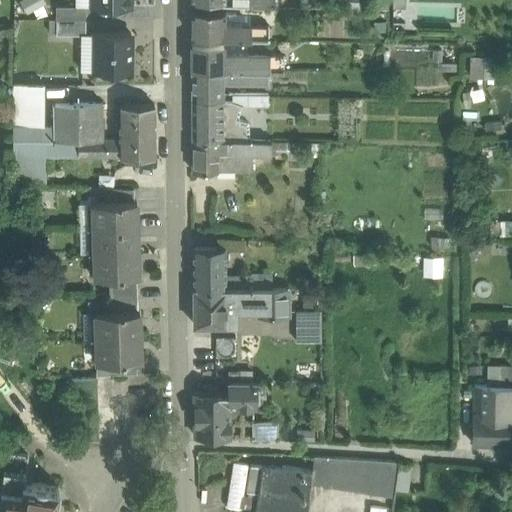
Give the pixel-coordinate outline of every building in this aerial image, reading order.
[(75,6),(57,6),(57,20),(85,20),(85,6),(75,6)] [(226,24),(225,24),(225,12),(191,11),(191,37),(249,38),(250,24),(226,24)] [(85,20),(57,20),(57,34),(85,34),(85,20)] [(260,25),(250,24),(249,38),(260,39),(260,25)] [(130,33),(94,33),(94,71),(130,71),(130,33)] [(241,47),(238,44),(223,44),(191,43),(191,69),(223,69),(235,69),(249,69),(268,70),(268,54),(241,54),(241,47)] [(282,54),(268,54),(268,70),(282,70),(282,54)] [(502,60),(470,58),(469,75),(501,76),(502,60)] [(223,69),(192,69),(192,93),(223,93),(223,83),(223,69)] [(235,69),(223,69),(223,83),(235,83),(235,69)] [(249,69),(235,69),(235,83),(248,83),(249,69)] [(268,70),(249,69),(248,83),(268,83),(268,70)] [(12,133),(42,134),(42,125),(42,83),(13,83),(12,133)] [(223,93),(192,93),(192,139),(218,139),(249,140),(249,136),(248,122),(240,120),(240,119),(238,119),(241,106),(242,105),(232,101),(223,101),(223,99),(223,93)] [(248,107),(248,94),(232,94),(232,101),(242,105),(248,107)] [(46,156),(107,155),(107,139),(102,139),(102,119),(98,119),(98,102),(55,103),(55,125),(55,134),(46,134),(46,156)] [(154,104),(119,104),(119,138),(107,139),(107,155),(154,156),(154,104)] [(55,134),(55,125),(42,125),(42,134),(12,133),(12,183),(46,184),(46,156),(46,134),(55,134)] [(218,139),(192,139),(192,171),(235,171),(235,153),(222,153),(218,148),(218,139)] [(249,140),(218,139),(218,148),(222,153),(235,153),(271,153),(271,140),(249,140)] [(133,189),(104,187),(105,201),(134,200),(133,189)] [(105,201),(92,202),(92,227),(137,226),(136,200),(134,200),(105,201)] [(137,226),(92,227),(93,252),(137,250),(137,226)] [(455,234),(437,234),(437,246),(455,246),(455,234)] [(225,275),(224,248),(193,248),(193,288),(251,288),(251,275),(225,275)] [(137,250),(93,252),(94,277),(107,277),(136,276),(138,275),(137,250)] [(265,288),(265,266),(251,266),(251,275),(251,288),(260,288),(265,288)] [(136,276),(107,277),(108,282),(109,282),(109,288),(136,287),(136,276)] [(136,287),(109,288),(110,300),(137,299),(136,287)] [(251,288),(193,288),(193,324),(225,324),(225,308),(261,308),(260,288),(251,288)] [(276,288),(265,288),(260,288),(261,308),(261,314),(286,314),(286,288),(276,288)] [(321,310),(296,309),(296,341),(321,341),(321,310)] [(139,311),(97,312),(95,312),(95,337),(140,336),(139,311)] [(140,336),(95,337),(96,362),(140,361),(140,336)] [(511,365),(499,366),(498,385),(511,384),(511,365)] [(96,377),(70,378),(73,441),(98,440),(96,377)] [(253,381),(230,381),(229,394),(253,394),(253,381)] [(488,385),(473,384),(473,399),(488,399),(488,385)] [(511,384),(498,385),(498,399),(511,399),(511,384)] [(498,385),(488,385),(488,399),(473,399),(472,443),(511,444),(511,399),(498,399),(498,385)] [(229,394),(194,393),(194,436),(230,437),(229,407),(253,407),(253,394),(229,394)] [(268,395),(253,394),(253,407),(252,437),(275,438),(276,422),(268,421),(268,395)] [(58,486),(23,481),(27,455),(3,452),(0,453),(0,469),(2,471),(0,486),(0,485),(0,511),(68,511),(63,511),(63,507),(55,506),(58,486)] [(376,459),(313,455),(311,470),(312,470),(310,482),(311,482),(374,492),(376,459)] [(399,461),(376,459),(374,492),(394,495),(399,461)] [(262,465),(250,465),(246,491),(258,493),(262,465)] [(311,470),(282,466),(281,468),(262,465),(258,493),(255,511),(306,511),(309,495),(308,495),(311,482),(310,482),(312,470),(311,470)]
